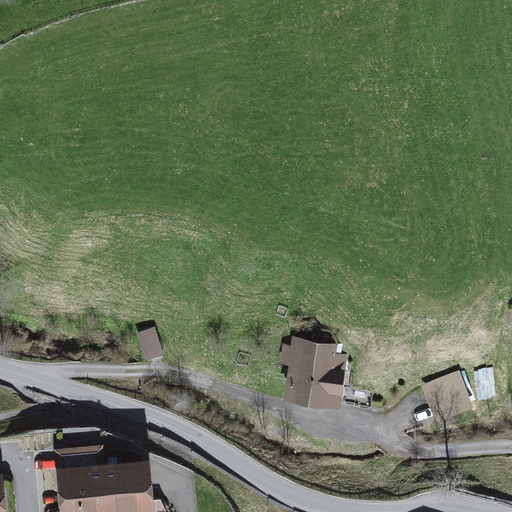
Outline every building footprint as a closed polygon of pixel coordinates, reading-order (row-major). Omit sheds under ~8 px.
[(162,353),(154,329),(139,334),(147,357),(162,353)] [(292,362),(286,394),(336,403),(345,356),(334,354),(335,346),(296,339),(294,346),(286,345),(283,361),(292,362)] [(458,372),(428,383),(439,413),(470,402),(458,372)] [(102,450),(103,467),(143,463),(143,453),(124,448),(102,450)] [(66,511),(104,511),(107,511),(103,467),(97,467),(95,452),(65,455),(66,470),(63,470),(66,511)] [(127,511),(147,511),(143,463),(103,467),(107,511),(127,510),(127,511)]
